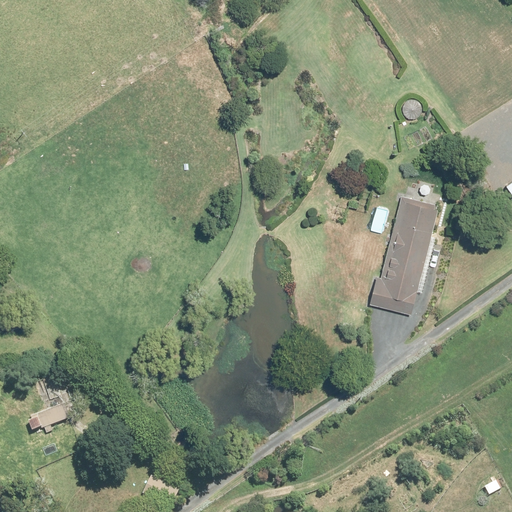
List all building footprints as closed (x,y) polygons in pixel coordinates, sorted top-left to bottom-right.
[(511,30),(491,0),(360,0),(510,216),(511,214),(511,30)] [(406,103),(405,103),(404,104),(402,105),(401,107),(401,108),(400,110),(400,112),(400,113),(401,115),(402,116),(403,118),(404,119),(405,120),(407,121),(408,121),(410,121),(412,121),(414,121),(415,120),(416,119),(418,118),(419,116),(419,115),(420,113),(420,111),(420,110),(419,108),(419,106),(418,105),(416,104),(415,103),(413,102),(412,102),(410,102),(408,102),(407,102),(406,103)] [(406,321),(427,206),(386,199),(370,282),(365,281),(360,313),(406,321)] [(56,406),(20,424),(26,436),(62,419),(56,406)] [(483,488),(476,492),(481,501),(492,495),(484,481),(480,483),(483,488)] [(167,511),(175,496),(144,482),(136,499),(163,511),(167,511)]
